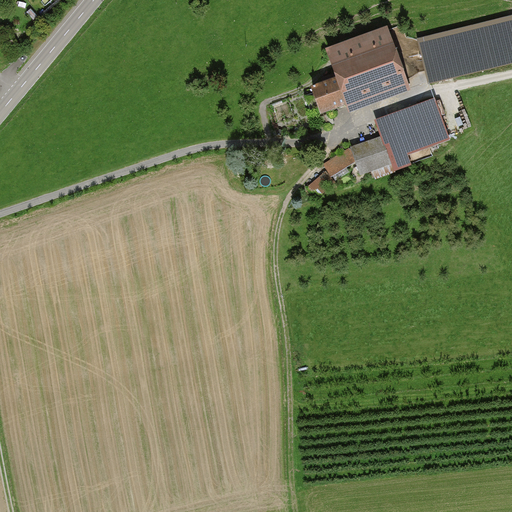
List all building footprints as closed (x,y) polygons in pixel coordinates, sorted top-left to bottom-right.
[(511,17),(419,37),(429,83),(511,65),(511,17)] [(343,118),(414,91),(387,21),(318,47),(332,84),(309,93),(316,112),(338,104),(343,118)] [(385,134),(397,171),(410,166),(402,143),(413,139),(404,112),(376,122),(381,135),(385,134)] [(335,124),(331,114),(323,117),(327,127),(335,124)] [(393,173),(380,138),(349,149),(359,175),(370,171),(373,180),(393,173)] [(347,153),(326,166),(334,181),(349,172),(345,167),(352,162),(347,153)] [(318,197),(334,183),(324,172),(308,187),(318,197)]
